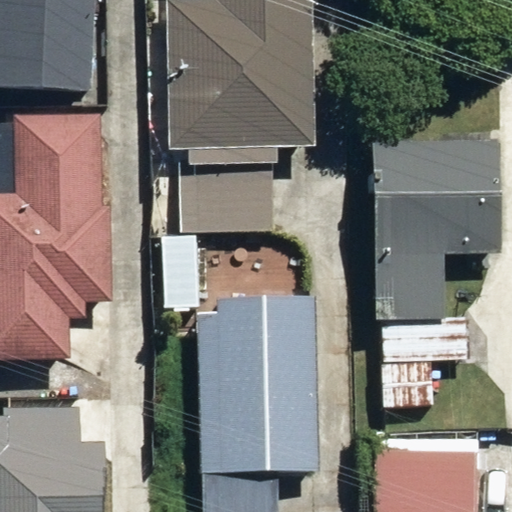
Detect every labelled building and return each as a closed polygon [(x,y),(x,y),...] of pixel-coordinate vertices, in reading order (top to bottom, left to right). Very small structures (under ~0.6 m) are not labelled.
[(0,0),(0,87),(99,89),(100,0),(0,0)] [(209,0),(172,1),(175,149),(319,146),(315,0),(209,0)] [(105,115),(16,117),(18,196),(0,196),(0,362),(76,360),(75,318),(92,318),(91,304),(118,304),(116,207),(107,207),(105,115)] [(504,140),(379,141),(381,320),(450,319),(450,255),(505,255),(504,140)] [(324,473),(319,296),(221,298),(222,315),(201,316),(207,511),(283,511),(283,475),(324,473)] [(85,444),(85,409),(7,410),(7,417),(0,416),(0,511),(110,511),(109,444),(85,444)] [(477,511),(479,435),(380,432),(377,511),(477,511)]
